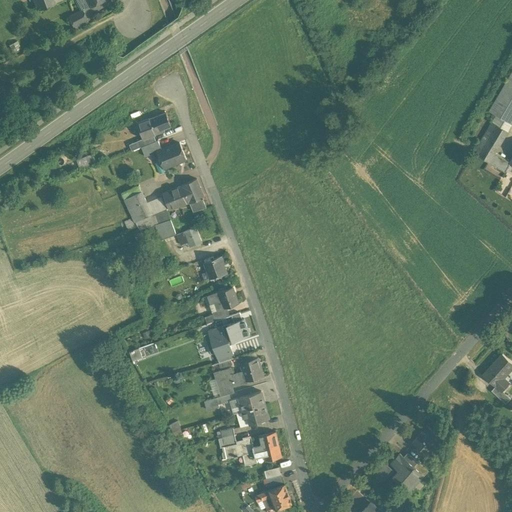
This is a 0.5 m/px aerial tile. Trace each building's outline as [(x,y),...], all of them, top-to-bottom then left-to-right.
[(33,0),(37,10),(55,3),(54,0),(33,0)] [(82,10),(69,17),(74,26),(87,19),(82,10)] [(511,72),(489,111),(496,115),(511,124),(511,123),(511,72)] [(166,112),(150,118),(153,127),(141,131),(143,139),(144,139),(154,135),(165,131),(164,129),(172,126),(166,112)] [(511,124),(496,115),(492,122),(508,131),(511,124)] [(492,122),(474,152),(489,162),(494,153),(508,131),(492,122)] [(154,135),(144,139),(143,139),(139,140),(141,147),(156,141),(154,135)] [(156,141),(141,147),(145,156),(153,153),(155,158),(160,156),(158,151),(162,149),(158,140),(156,141)] [(162,149),(158,151),(160,156),(165,168),(186,159),(179,142),(162,149)] [(510,162),(494,153),(489,162),(505,171),(510,163),(510,162)] [(75,159),(78,167),(91,163),(88,155),(75,159)] [(197,178),(183,184),(183,185),(163,192),(170,210),(190,202),(204,197),(205,196),(197,178)] [(139,184),(122,192),(125,199),(131,196),(142,191),(139,184)] [(142,191),(131,196),(125,199),(134,217),(136,220),(152,213),(142,191)] [(204,197),(190,202),(194,211),(207,207),(203,198),(204,198),(204,197)] [(171,219),(156,224),(158,232),(161,239),(176,233),(171,219)] [(136,220),(126,225),(129,230),(138,226),(136,220)] [(156,224),(149,226),(152,234),(158,232),(156,224)] [(196,227),(177,234),(182,244),(189,242),(190,245),(194,244),(195,246),(200,244),(199,242),(201,241),(196,227)] [(222,255),(214,258),(214,256),(205,259),(208,269),(207,269),(210,278),(227,272),(224,264),(225,264),(222,255)] [(233,286),(207,295),(210,304),(215,303),(217,309),(217,310),(225,307),(239,302),(233,286)] [(225,307),(217,310),(217,309),(212,311),(213,314),(215,318),(228,314),(225,307)] [(207,323),(215,320),(216,320),(215,318),(213,314),(205,317),(207,323)] [(216,320),(215,320),(217,328),(209,331),(216,352),(221,351),(221,350),(231,347),(230,343),(234,341),(234,342),(235,342),(234,340),(250,334),(244,318),(231,323),(228,315),(216,320)] [(221,351),(216,352),(218,358),(219,358),(230,355),(234,353),(231,347),(221,350),(221,351)] [(139,348),(130,351),(134,360),(142,357),(139,348)] [(511,361),(502,353),(483,375),(495,386),(501,392),(502,391),(509,383),(503,377),(511,367),(511,361)] [(257,357),(242,361),(244,370),(247,378),(247,380),(262,376),(257,357)] [(231,359),(220,362),(221,367),(224,366),(224,367),(233,364),(231,359)] [(231,367),(214,372),(219,389),(233,385),(233,386),(242,383),(241,380),(247,378),(244,370),(233,373),(231,367)] [(233,385),(219,389),(221,395),(229,393),(234,391),(233,386),(233,385)] [(511,398),(502,391),(501,392),(495,386),(491,390),(506,404),(511,398)] [(261,390),(240,397),(243,410),(265,404),(261,390)] [(221,395),(217,397),(219,403),(231,400),(229,393),(221,395)] [(243,410),(237,412),(241,426),(250,423),(251,423),(269,418),(265,404),(243,410)] [(171,422),(174,433),(180,431),(177,420),(171,422)] [(428,425),(413,441),(419,446),(425,452),(439,436),(428,425)] [(233,427),(221,430),(223,437),(235,434),(233,427)] [(237,443),(225,446),(228,458),(245,454),(263,449),(279,445),(276,431),(259,435),(261,444),(254,445),(253,442),(251,443),(249,437),(236,440),(237,443)] [(235,434),(223,437),(219,438),(221,446),(225,446),(237,443),(236,440),(235,434)] [(279,445),(263,449),(264,455),(265,460),(282,456),(279,445)] [(425,452),(419,446),(415,450),(424,458),(427,454),(425,452)] [(263,449),(245,454),(247,461),(257,458),(257,456),(264,455),(263,449)] [(405,457),(400,453),(393,461),(398,465),(396,467),(399,469),(393,477),(394,478),(393,479),(397,483),(398,482),(407,489),(421,473),(421,472),(404,458),(405,457)] [(429,470),(409,453),(405,457),(404,458),(421,472),(421,473),(424,476),(429,470)] [(393,470),(384,462),(380,467),(388,475),(393,470)] [(279,466),(265,470),(267,478),(281,474),(279,466)] [(281,474),(267,478),(269,485),(284,481),(281,474)] [(285,484),(269,490),(271,496),(274,503),(276,509),(292,502),(285,484)] [(269,490),(256,495),(258,501),(263,499),(271,496),(269,490)] [(271,496),(263,499),(267,506),(274,503),(271,496)] [(381,511),(370,502),(361,511),(381,511)] [(274,503),(267,506),(269,511),(276,509),(274,503)]
